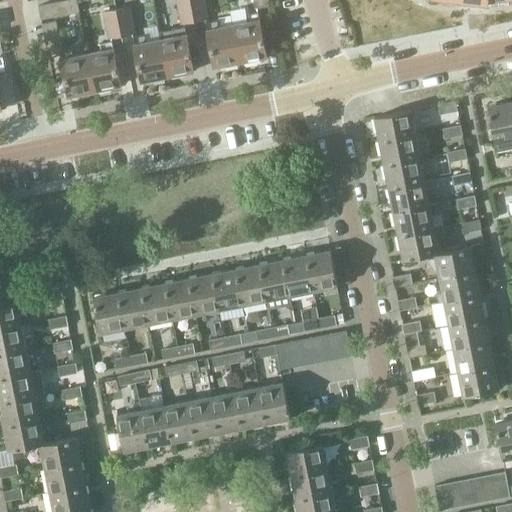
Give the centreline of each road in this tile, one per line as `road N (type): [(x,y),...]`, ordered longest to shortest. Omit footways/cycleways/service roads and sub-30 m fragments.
road 1 (residential): [(409,511),(352,238),(331,87)]
road 2 (residential): [(42,151),(331,87)]
road 3 (residential): [(331,87),(511,47)]
road 4 (residential): [(42,151),(13,0)]
